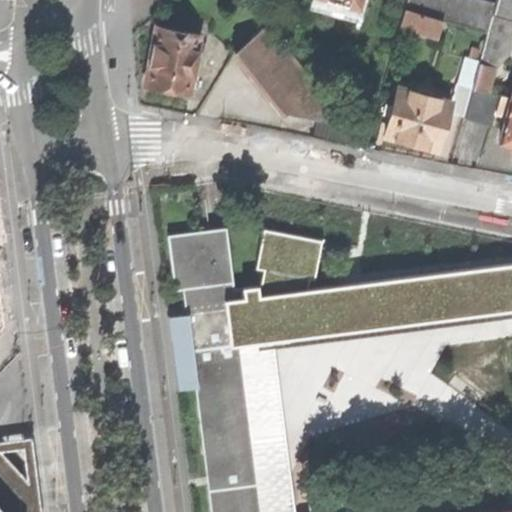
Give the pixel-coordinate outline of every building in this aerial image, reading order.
[(359,0),(361,0),(403,11),(404,8),(406,0),(310,0),(307,12),(353,25),(359,0)] [(437,18),(487,32),(491,15),(494,3),(485,0),(406,0),(404,8),(437,18)] [(511,0),(495,0),(494,3),(491,15),(511,20),(511,0)] [(432,36),(437,18),(404,8),(403,11),(399,26),(432,36)] [(473,79),(471,87),(487,92),(494,65),(508,52),(511,37),(511,20),(491,15),(487,32),(481,53),(473,79)] [(168,89),(188,94),(199,35),(156,26),(144,84),(168,89)] [(317,137),(358,145),(265,27),(234,51),(283,113),(320,119),(317,137)] [(461,75),(473,79),(481,53),(471,51),(469,59),(466,57),(461,75)] [(448,111),(463,115),(471,87),(456,83),(450,102),(398,87),(384,134),(411,142),(436,149),(448,111)] [(511,98),(487,92),(471,87),(463,115),(462,119),(490,127),(494,113),(506,116),(499,141),(504,142),(504,141),(511,143),(511,98)] [(0,192),(0,341),(10,332),(0,240),(0,239),(4,236),(0,192)] [(261,511),(239,343),(229,344),(224,300),(226,293),(225,228),(196,232),(168,236),(175,289),(184,288),(212,511),(261,511)] [(224,300),(229,344),(239,343),(511,309),(511,262),(472,267),(299,286),(226,293),(224,300)] [(0,473),(0,511),(20,511),(19,495),(0,473)] [(511,511),(511,503),(496,505),(497,511),(511,511)]
